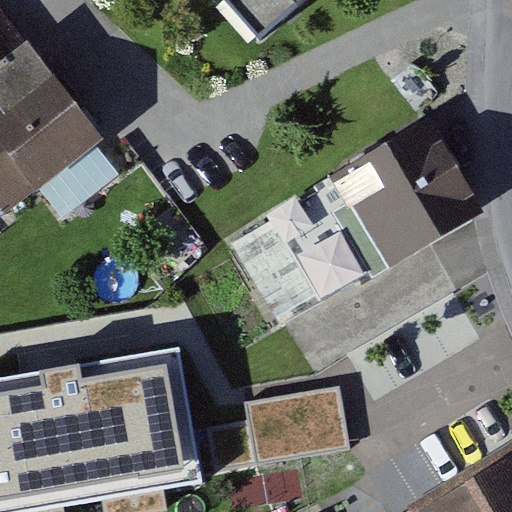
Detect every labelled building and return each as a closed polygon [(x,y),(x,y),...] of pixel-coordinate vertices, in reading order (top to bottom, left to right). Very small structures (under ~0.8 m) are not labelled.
[(316,0),(242,0),(275,37),(316,0)] [(107,139),(17,23),(0,36),(0,187),(17,209),(107,139)] [(490,222),(442,133),(245,239),(293,327),(490,222)] [(508,362),(471,297),(401,336),(438,401),(508,362)] [(0,509),(212,473),(188,335),(46,359),(50,385),(0,393),(0,509)] [(335,425),(271,459),(298,508),(361,474),(335,425)] [(511,511),(511,465),(429,511),(511,511)]
